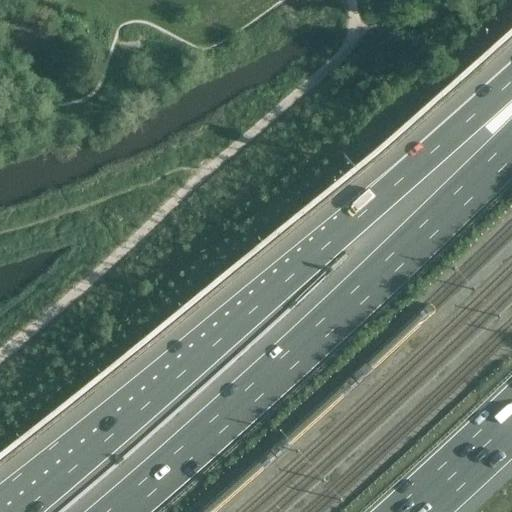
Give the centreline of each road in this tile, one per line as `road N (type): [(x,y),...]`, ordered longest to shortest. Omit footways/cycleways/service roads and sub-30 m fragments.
road 1 (motorway): [(511,87),(16,511)]
road 2 (motorway): [(511,145),(117,511)]
road 3 (track): [(0,355),(335,62),(355,31)]
road 4 (track): [(0,233),(88,204),(247,133)]
road 5 (motorway): [(411,511),(511,419)]
